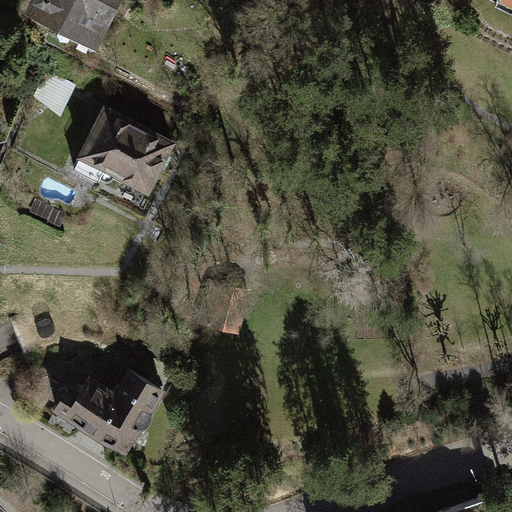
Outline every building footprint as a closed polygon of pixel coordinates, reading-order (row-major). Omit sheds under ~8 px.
[(42,0),(39,7),(94,36),(112,0),(42,0)] [(511,0),(498,0),(498,2),(511,8),(511,0)] [(55,70),(39,96),(64,111),(80,84),(55,70)] [(0,144),(3,137),(0,136),(0,129),(10,102),(0,98),(0,144)] [(105,104),(73,165),(97,178),(104,164),(147,186),(172,139),(105,104)] [(248,288),(219,281),(209,323),(238,330),(248,288)] [(131,368),(116,393),(94,429),(125,447),(139,425),(142,427),(146,425),(149,421),(151,417),(151,412),(148,410),(161,387),(131,368)] [(94,429),(116,393),(89,376),(83,386),(80,384),(76,391),(66,385),(60,388),(55,395),(55,405),(94,429)] [(502,511),(505,506),(484,495),(432,511),(502,511)]
